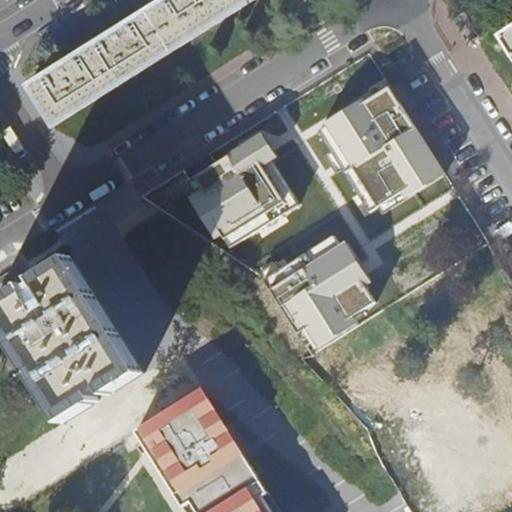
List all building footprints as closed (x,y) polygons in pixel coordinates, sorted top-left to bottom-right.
[(176,0),(31,92),(55,130),(260,0),(176,0)] [(316,115),(375,218),(448,176),(376,49),(333,73),(347,97),(316,115)] [(307,208),(266,127),(183,168),(224,250),(307,208)] [(268,273),(305,342),(378,303),(341,234),(268,273)] [(145,373),(72,257),(0,303),(0,320),(65,424),(145,373)] [(511,279),(511,278),(486,295),(511,335),(511,279)] [(280,511),(205,393),(138,436),(185,511),(280,511)]
